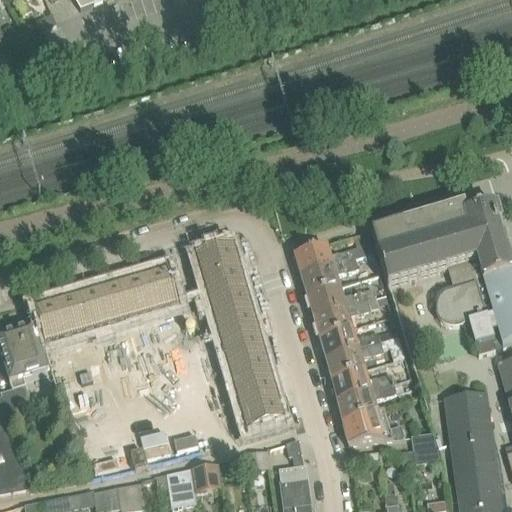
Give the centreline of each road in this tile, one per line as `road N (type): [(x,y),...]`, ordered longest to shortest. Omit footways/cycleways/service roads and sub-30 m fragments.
road 1 (residential): [(0,287),(223,221),(263,233),(270,255)]
road 2 (residential): [(270,255),(320,433),(331,511)]
road 3 (residential): [(511,182),(270,255)]
